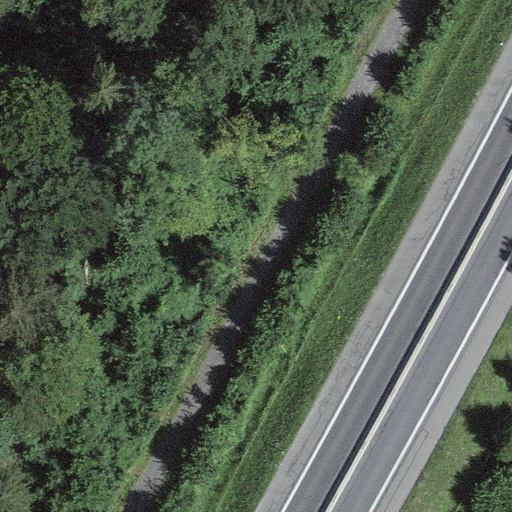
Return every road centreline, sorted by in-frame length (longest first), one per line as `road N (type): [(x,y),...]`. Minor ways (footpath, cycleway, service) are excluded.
road 1 (track): [(115,511),(394,0)]
road 2 (trunk): [(511,126),(303,511)]
road 3 (trunk): [(349,511),(511,216)]
